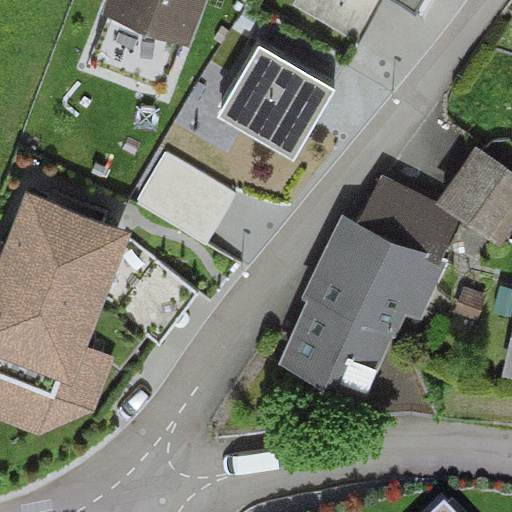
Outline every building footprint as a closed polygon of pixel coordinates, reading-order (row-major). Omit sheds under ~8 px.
[(181,34),(193,0),(107,0),(106,5),(181,34)] [(330,91),(259,50),(221,117),(292,157),(330,91)] [(511,195),(511,180),(473,153),(440,199),(487,232),(511,195)] [(232,194),(166,154),(139,199),(205,239),(232,194)] [(431,261),(449,221),(378,180),(355,223),(354,222),(316,301),(311,299),(284,358),(352,390),(380,330),(383,331),(393,309),(415,319),(440,265),(431,261)] [(0,272),(0,351),(69,379),(126,235),(30,197),(0,272)] [(491,312),(511,316),(511,291),(497,288),(491,312)] [(452,311),(473,319),(479,300),(459,293),(452,311)] [(511,327),(503,368),(511,370),(511,327)]
